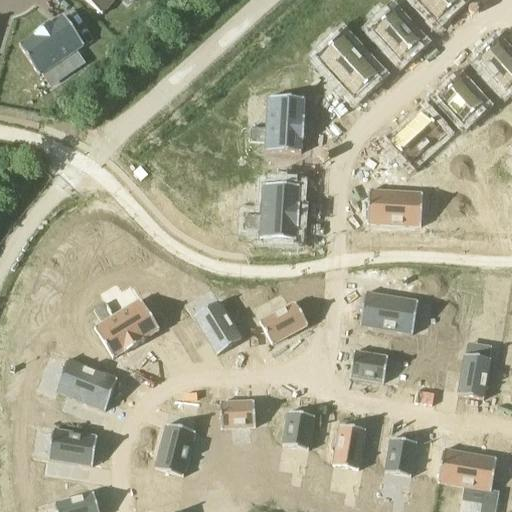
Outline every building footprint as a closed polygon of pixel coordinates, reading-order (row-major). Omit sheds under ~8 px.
[(83,0),(102,16),(116,0),(83,0)] [(400,0),(423,25),(448,0),(400,0)] [(377,5),(357,24),(383,52),(403,33),(377,5)] [(34,38),(19,48),(39,78),(43,76),(65,60),(73,73),(74,73),(85,65),(77,53),(84,47),(64,18),(53,25),(52,24),(33,37),(34,38)] [(368,76),(331,38),(303,65),(340,103),(368,76)] [(511,46),(510,43),(486,64),(511,94),(511,46)] [(468,77),(445,96),(470,126),(493,104),(468,77)] [(232,158),(297,162),(299,108),(234,105),(232,158)] [(416,118),(384,147),(401,165),(434,138),(416,118)] [(511,160),(502,170),(511,183),(511,160)] [(221,236),(287,239),(289,188),(223,185),(221,236)] [(375,185),(373,224),(443,228),(446,189),(375,185)] [(367,289),(361,323),(404,331),(411,295),(367,289)] [(180,309),(203,351),(226,338),(201,297),(180,309)] [(307,318),(295,298),(265,317),(278,340),(307,318)] [(89,329),(116,360),(148,329),(122,299),(89,329)] [(489,359),(458,354),(451,392),(482,398),(489,359)] [(354,358),(350,382),(391,388),(395,365),(354,358)] [(99,411),(107,389),(61,372),(52,395),(99,411)] [(250,427),(251,405),(229,404),(229,425),(250,427)] [(189,438),(162,429),(153,464),(179,471),(189,438)] [(308,450),(311,432),(291,429),(288,446),(308,450)] [(365,464),(368,444),(349,440),(346,460),(365,464)] [(54,467),(90,475),(94,449),(59,442),(54,467)] [(413,476),(416,456),(399,454),(395,474),(413,476)] [(482,492),(486,469),(445,461),(442,484),(482,492)]
